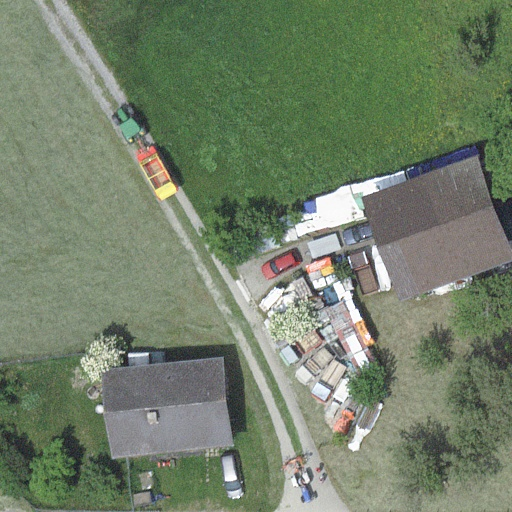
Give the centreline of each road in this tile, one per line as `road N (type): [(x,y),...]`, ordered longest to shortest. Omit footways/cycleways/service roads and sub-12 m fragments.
road 1 (track): [(309,511),(281,390),(154,161),(44,0)]
road 2 (track): [(351,241),(222,284)]
